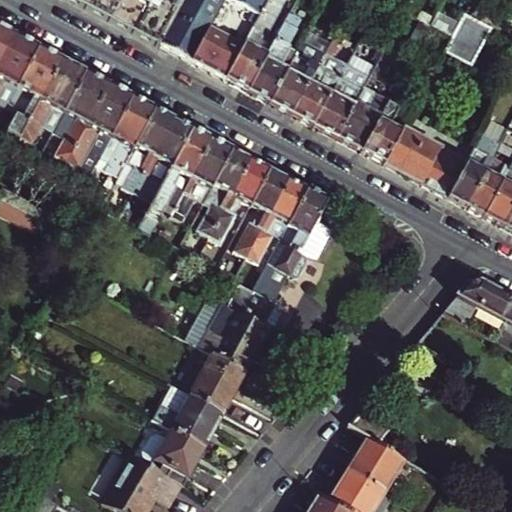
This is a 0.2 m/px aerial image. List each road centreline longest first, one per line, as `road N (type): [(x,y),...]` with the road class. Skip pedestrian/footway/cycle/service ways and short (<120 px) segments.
road 1 (residential): [(4,0),(462,243)]
road 2 (residential): [(235,511),(462,243)]
